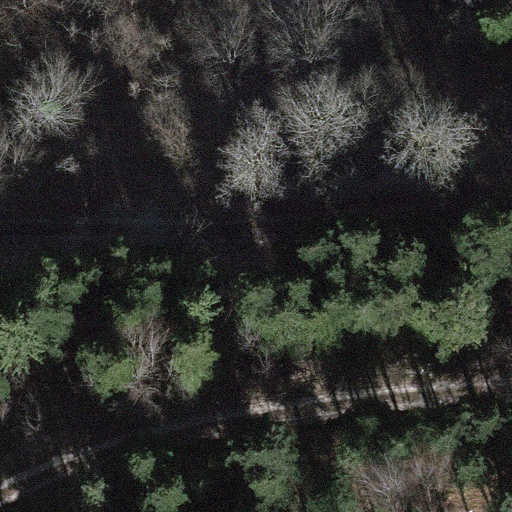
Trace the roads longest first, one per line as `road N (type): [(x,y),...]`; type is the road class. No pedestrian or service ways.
road 1 (track): [(511,399),(332,407),(162,436),(0,499)]
road 2 (track): [(0,217),(189,219),(511,193)]
